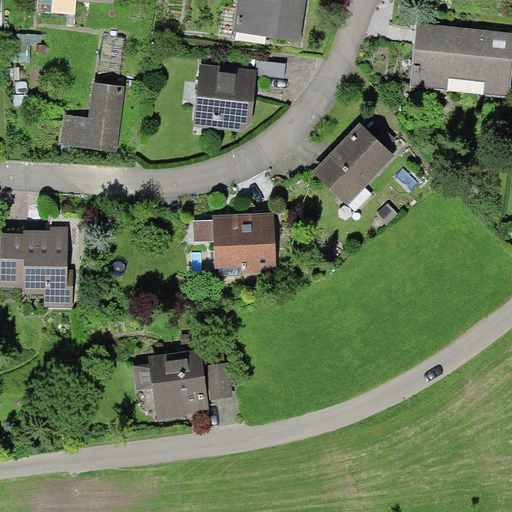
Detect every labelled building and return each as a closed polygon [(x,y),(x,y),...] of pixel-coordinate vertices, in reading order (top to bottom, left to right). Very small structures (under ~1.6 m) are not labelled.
[(237,0),(233,31),(300,40),(306,0),(237,0)] [(511,70),(511,32),(417,22),(410,87),(509,97),(511,70)] [(286,63),(257,60),(256,70),(255,75),(284,78),(286,63)] [(256,70),(200,63),(192,125),(241,131),(251,122),(255,75),(256,70)] [(64,114),(60,145),(117,152),(125,86),(93,82),(88,117),(64,114)] [(360,122),(312,171),(348,206),(396,157),(387,148),(368,130),(360,122)] [(376,122),(368,130),(387,148),(395,140),(376,122)] [(398,213),(388,203),(376,214),(387,224),(398,213)] [(277,273),(275,212),(213,215),(213,220),(193,220),(194,242),(214,241),(215,268),(241,267),(242,274),(277,273)] [(68,270),(69,226),(51,226),(51,230),(24,229),(23,233),(1,232),(0,278),(0,287),(23,288),(23,294),(44,294),(44,307),(73,308),(73,286),(72,286),(72,270),(68,270)] [(209,413),(201,349),(148,355),(149,362),(133,364),(136,390),(153,388),(156,419),(209,413)] [(204,354),(206,365),(226,362),(224,351),(204,354)] [(206,365),(211,399),(234,396),(229,362),(226,362),(206,365)]
